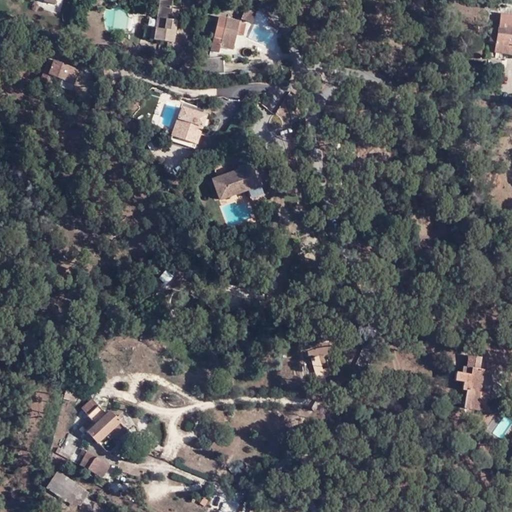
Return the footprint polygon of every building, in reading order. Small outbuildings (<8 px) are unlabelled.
[(172,0),(160,0),(156,28),(152,31),(150,39),(168,42),(167,51),(183,53),(185,34),(175,32),(179,11),(171,10),(172,0)] [(156,28),(160,0),(155,0),(152,31),(156,28)] [(252,20),(256,10),(248,6),(242,16),(252,20)] [(237,34),(239,21),(219,16),(210,50),(220,52),(221,47),(233,50),(237,34)] [(511,18),(507,18),(506,28),(504,28),(504,24),(499,23),(498,31),(493,30),(492,44),(499,45),(498,55),(511,55),(511,18)] [(246,23),(239,21),(237,34),(244,35),(246,23)] [(384,64),(393,68),(400,54),(390,49),(384,64)] [(79,81),(84,68),(58,57),(56,63),(52,61),(44,76),(55,80),(59,73),(79,81)] [(226,73),(224,57),(202,59),(200,74),(226,73)] [(190,141),(188,145),(193,146),(204,114),(179,107),(171,129),(177,132),(176,136),(190,141)] [(176,136),(170,134),(168,139),(188,145),(190,141),(176,136)] [(261,184),(254,164),(215,177),(220,196),(261,184)] [(482,385),(487,386),(488,379),(484,378),(486,367),(475,365),(473,376),(468,375),(466,382),(461,382),(459,390),(469,392),(468,399),(472,400),(479,401),(482,385)] [(67,402),(75,403),(78,391),(70,390),(67,402)] [(91,399),(81,409),(90,419),(90,420),(78,430),(84,436),(87,433),(97,444),(105,452),(127,432),(122,426),(126,423),(119,415),(115,418),(109,411),(105,415),(91,399)] [(479,401),(472,400),(469,417),(490,421),(493,403),(485,402),(479,401)] [(93,460),(97,458),(86,452),(79,466),(87,470),(93,460)] [(87,470),(102,478),(110,465),(97,458),(93,460),(87,470)] [(65,499),(74,483),(56,472),(46,489),(65,499)] [(239,511),(241,500),(212,496),(210,511),(211,511),(239,511)]
